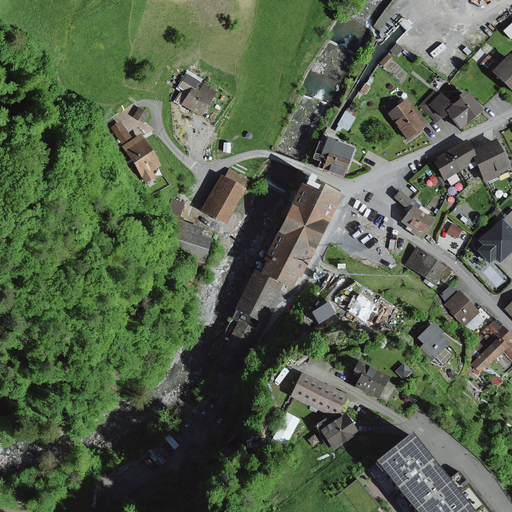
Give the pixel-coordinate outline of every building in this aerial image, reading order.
[(434,8),(443,0),(431,0),(429,2),(434,8)] [(396,44),(389,51),(395,57),(402,49),(396,44)] [(388,54),(379,64),(384,68),(393,59),(388,54)] [(511,58),(509,55),(490,73),(511,93),(511,58)] [(197,81),(188,75),(180,88),(189,94),(194,87),(197,81)] [(199,90),(194,87),(189,94),(187,97),(181,93),(175,103),(189,111),(201,118),(216,94),(202,85),(199,90)] [(429,106),(440,95),(434,90),(419,106),(437,123),(442,119),(429,106)] [(452,106),(441,94),(440,95),(429,106),(442,119),(443,120),(447,115),(460,131),(483,112),(468,93),(466,95),(464,93),(458,98),(459,100),(452,106)] [(394,123),(412,111),(409,106),(405,101),(398,106),(393,100),(383,108),(394,123)] [(412,104),(409,106),(412,111),(421,123),(424,121),(412,104)] [(138,108),(133,117),(144,124),(150,115),(138,108)] [(347,109),(337,126),(348,132),(357,115),(347,109)] [(412,111),(394,123),(406,140),(424,127),(421,123),(412,111)] [(200,119),(194,128),(204,134),(210,125),(200,119)] [(120,122),(111,128),(121,144),(131,138),(120,122)] [(140,136),(122,147),(141,179),(160,167),(140,136)] [(335,141),(327,138),(324,145),(318,143),(315,151),(348,162),(351,155),(332,148),(334,142),(335,141)] [(495,140),(472,151),(479,166),(487,182),(500,176),(499,175),(510,169),(495,140)] [(353,149),(334,142),(332,148),(351,155),(353,149)] [(468,143),(449,152),(460,173),(469,168),(470,171),(479,166),(472,151),(468,143)] [(348,162),(315,151),(312,160),(319,162),(316,169),(343,178),(348,162)] [(460,173),(449,152),(437,159),(438,162),(435,164),(443,180),(446,179),(452,189),(462,184),(457,175),(460,173)] [(224,179),(220,177),(200,212),(225,226),(250,181),(229,169),(224,179)] [(314,181),(305,177),(257,276),(282,287),(290,292),(296,279),(300,281),(340,198),(312,185),(314,181)] [(393,198),(404,209),(412,202),(401,191),(393,198)] [(169,217),(179,221),(185,204),(170,199),(165,216),(169,217)] [(412,202),(404,209),(408,213),(412,207),(427,217),(430,212),(413,201),(412,202)] [(408,213),(401,223),(413,231),(411,234),(422,241),(435,222),(427,217),(412,207),(408,213)] [(511,211),(502,221),(511,231),(511,211)] [(179,221),(169,217),(159,248),(203,263),(211,240),(199,236),(202,228),(179,221)] [(482,247),(477,252),(489,265),(494,260),(499,265),(511,252),(511,231),(502,221),(500,220),(477,241),(482,247)] [(462,230),(452,224),(447,233),(457,239),(462,230)] [(450,274),(417,249),(405,265),(434,286),(440,279),(444,282),(450,274)] [(282,287),(257,276),(251,272),(233,311),(258,323),(273,295),(277,297),(282,287)] [(446,303),(457,294),(450,286),(440,295),(446,303)] [(478,314),(459,292),(457,294),(446,303),(444,306),(463,327),(464,327),(477,316),(478,314)] [(375,304),(358,294),(355,300),(351,298),(346,306),(349,308),(346,313),(364,323),(375,304)] [(388,300),(380,296),(376,302),(384,307),(388,300)] [(327,304),(311,314),(318,325),(334,315),(327,304)] [(258,323),(233,311),(229,320),(236,323),(216,363),(233,372),(258,323)] [(483,322),(477,316),(464,327),(474,331),(483,322)] [(499,327),(492,321),(480,333),(484,338),(479,342),(486,350),(472,364),(476,368),(473,371),(477,375),(490,362),(495,367),(494,368),(504,378),(510,371),(508,370),(511,366),(511,334),(502,324),(499,327)] [(443,334),(432,323),(416,339),(423,345),(416,351),(429,364),(435,358),(444,349),(448,345),(440,337),(443,334)] [(451,356),(444,349),(435,358),(442,365),(451,356)] [(233,372),(216,363),(208,386),(223,398),(233,372)] [(389,378),(357,363),(353,373),(359,376),(353,388),(378,400),(379,398),(387,383),(389,378)] [(404,364),(395,373),(404,381),(412,372),(404,364)] [(348,396),(301,375),(291,397),(338,419),(348,396)] [(395,386),(387,383),(379,398),(387,402),(395,386)] [(326,419),(315,426),(320,434),(332,451),(358,433),(346,414),(330,425),(326,419)] [(314,436),(308,440),(313,447),(319,443),(314,436)] [(409,438),(374,466),(410,511),(488,511),(458,473),(445,483),(409,438)] [(349,511),(374,511),(380,508),(357,479),(337,496),(349,511)]
